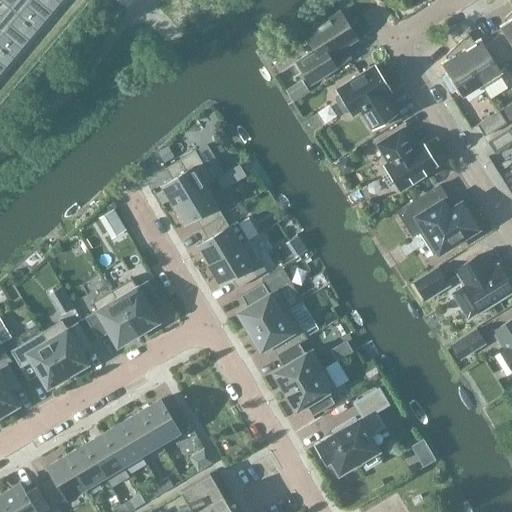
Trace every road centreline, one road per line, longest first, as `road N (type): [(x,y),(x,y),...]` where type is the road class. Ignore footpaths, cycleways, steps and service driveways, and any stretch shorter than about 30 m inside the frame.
road 1 (residential): [(465,0),(397,41),(511,230)]
road 2 (residential): [(0,447),(205,325)]
road 3 (residential): [(205,325),(313,511)]
road 4 (residential): [(130,198),(205,325)]
